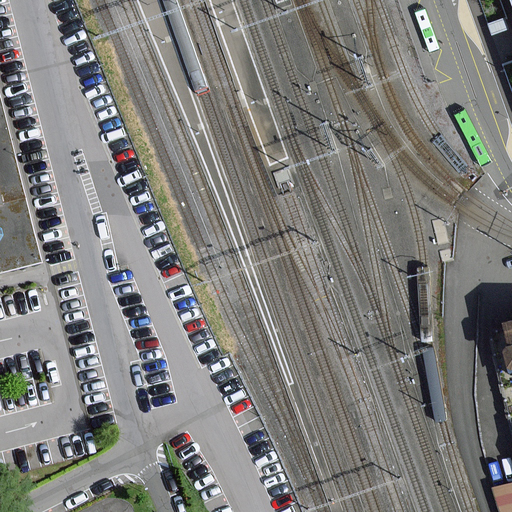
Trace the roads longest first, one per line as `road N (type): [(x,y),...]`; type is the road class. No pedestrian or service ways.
road 1 (unclassified): [(141,446),(60,153),(62,103),(28,0)]
road 2 (residential): [(434,0),(490,151),(511,182)]
road 3 (unclassified): [(141,446),(16,511)]
